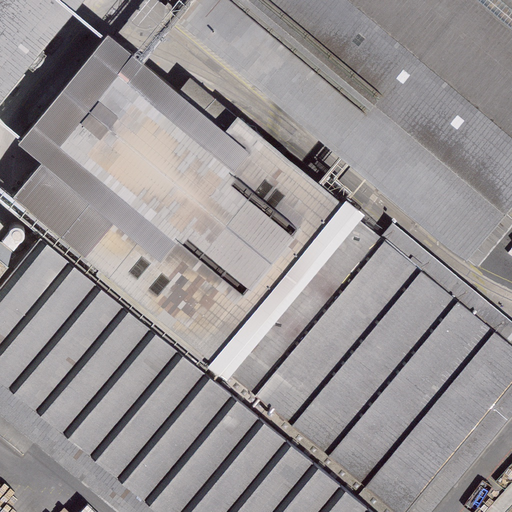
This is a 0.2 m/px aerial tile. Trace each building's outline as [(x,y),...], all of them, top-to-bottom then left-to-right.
[(0,0),(0,78),(60,3),(62,0),(0,0)] [(511,0),(182,0),(172,12),(472,262),(511,214),(511,0)] [(140,200),(92,256),(398,511),(417,511),(511,399),(511,344),(245,121),(216,155),(121,76),(68,139),(140,200)] [(0,257),(22,232),(4,217),(0,221),(0,257)] [(378,511),(47,239),(0,295),(0,374),(166,511),(378,511)] [(38,511),(40,510),(0,478),(0,511),(38,511)]
